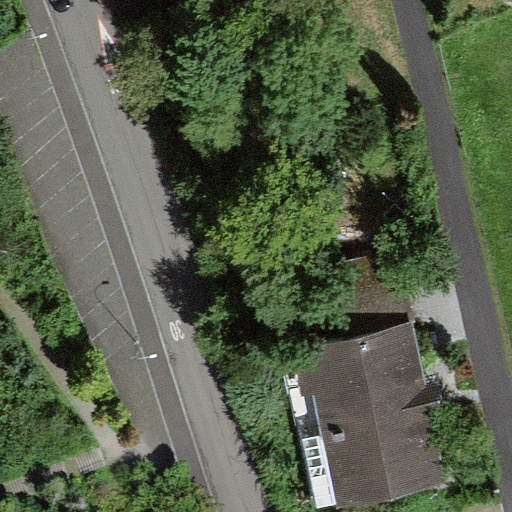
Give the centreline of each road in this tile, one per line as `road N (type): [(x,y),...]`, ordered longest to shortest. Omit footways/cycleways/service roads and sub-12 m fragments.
road 1 (residential): [(236,511),(67,0)]
road 2 (residential): [(511,490),(399,0)]
